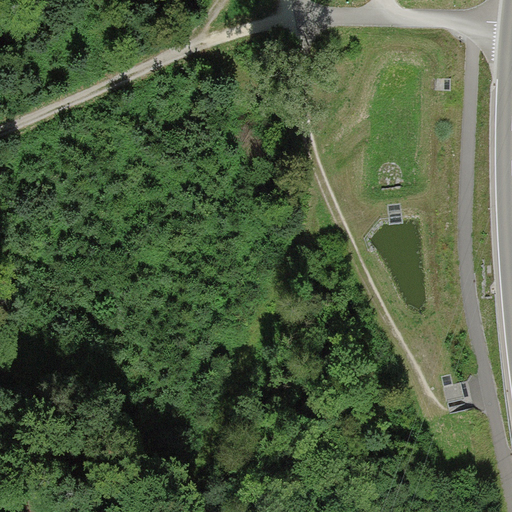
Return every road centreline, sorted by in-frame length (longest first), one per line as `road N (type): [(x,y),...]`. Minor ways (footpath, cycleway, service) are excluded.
road 1 (track): [(511,510),(464,247),(471,21)]
road 2 (track): [(287,23),(324,187),(398,341),(443,409)]
road 3 (track): [(324,187),(268,300),(184,511)]
road 4 (track): [(0,130),(202,45),(287,23)]
